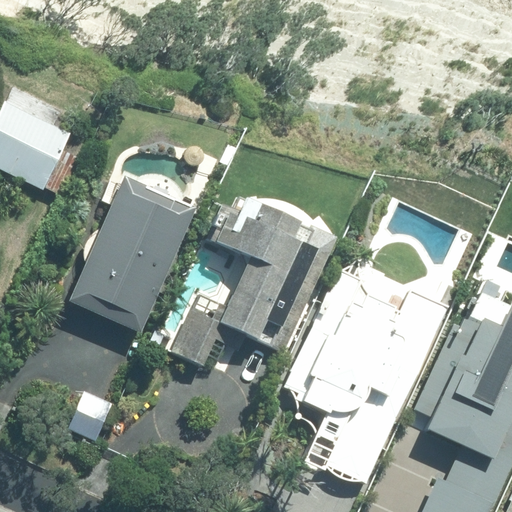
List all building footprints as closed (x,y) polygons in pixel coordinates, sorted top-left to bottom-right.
[(0,173),(39,192),(66,135),(0,104),(0,173)] [(133,338),(188,213),(116,181),(61,306),(133,338)] [(251,344),(284,358),(311,298),(309,297),(314,284),(318,286),(337,242),(306,228),(304,233),(239,203),(231,221),(224,217),(210,247),(243,262),(214,326),(185,314),(166,355),(197,369),(209,342),(234,352),(239,341),(250,347),(251,344)] [(362,483),(444,309),(406,292),(397,312),(383,305),(382,310),(350,295),(357,281),(337,271),(327,293),(325,292),(282,386),(302,395),(297,405),(321,416),(311,437),(330,446),(322,464),(362,483)] [(511,353),(450,324),(420,390),(473,416),(438,489),(444,492),(434,511),(486,511),(487,511),(489,511),(511,464),(511,353)] [(108,408),(81,395),(64,432),(91,444),(108,408)] [(511,511),(511,487),(505,502),(507,503),(503,511),(511,511)]
